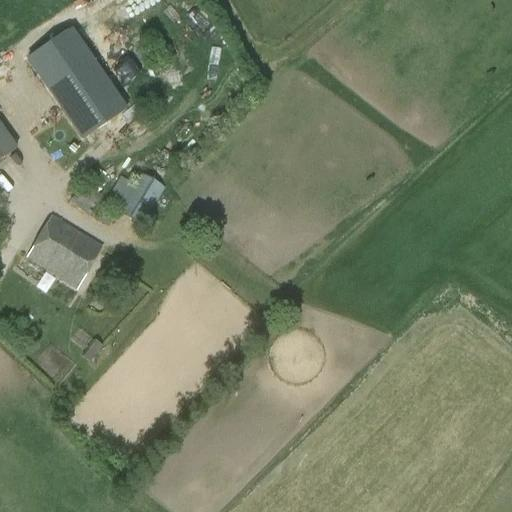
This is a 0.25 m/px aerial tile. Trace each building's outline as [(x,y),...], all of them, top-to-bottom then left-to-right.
[(9,65),(64,144),(107,113),(52,35),(9,65)] [(0,160),(17,149),(0,124),(0,160)] [(138,175),(115,212),(142,227),(165,189),(138,175)] [(81,183),(69,204),(88,217),(101,197),(81,183)] [(105,207),(97,222),(107,227),(115,213),(105,207)] [(27,258),(76,291),(101,249),(51,218),(27,258)] [(100,347),(95,343),(82,359),(88,363),(100,347)]
